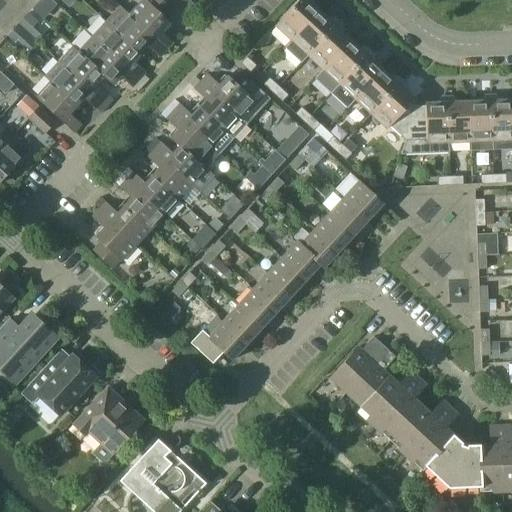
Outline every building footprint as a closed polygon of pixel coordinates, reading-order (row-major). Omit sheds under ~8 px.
[(51,0),(39,0),(37,3),(48,13),(56,5),(51,0)] [(111,11),(119,0),(99,0),(99,1),(111,11)] [(143,0),(129,15),(166,50),(173,42),(161,31),(169,22),(164,18),(172,9),(162,0),(143,0)] [(293,41),(320,12),(312,4),(311,0),(301,0),(277,26),(293,41)] [(191,5),(184,12),(189,16),(197,7),(194,5),(191,5)] [(120,7),(107,22),(115,30),(140,53),(147,46),(159,57),(166,50),(129,15),(120,7)] [(302,64),(309,56),(341,22),(338,20),(329,20),(320,12),(293,41),(286,49),(302,64)] [(28,13),(18,24),(25,30),(25,31),(27,32),(37,22),(28,13)] [(107,22),(93,37),(101,45),(139,80),(146,72),(133,61),(140,53),(115,30),(107,22)] [(309,56),(325,71),(352,41),(344,34),(343,24),(341,22),(309,56)] [(18,24),(7,36),(14,43),(25,31),(25,30),(18,24)] [(93,37),(79,52),(88,60),(87,60),(104,75),(103,76),(112,84),(119,76),(132,87),(139,80),(101,45),(93,37)] [(333,94),(339,88),(341,85),(372,51),(370,49),(361,49),(352,41),(325,71),(317,80),(333,94)] [(72,45),(58,60),(65,67),(102,102),(109,94),(97,83),(103,76),(104,75),(87,60),(88,60),(79,52),(72,45)] [(339,88),(333,94),(348,109),(357,100),(384,71),(375,63),(375,54),(372,51),(341,85),(339,88)] [(242,64),(252,73),(258,66),(248,58),(242,64)] [(58,60),(44,75),(51,82),(76,105),(83,98),(95,109),(102,102),(65,67),(58,60)] [(384,71),(357,100),(373,115),(404,81),(401,78),(392,78),(384,71)] [(208,74),(201,82),(238,116),(247,124),(270,99),(260,90),(241,72),(233,81),(228,77),(220,85),(208,74)] [(195,77),(188,84),(194,89),(200,82),(195,77)] [(7,78),(0,85),(0,88),(6,94),(14,85),(7,78)] [(274,94),(280,87),(271,79),(265,85),(274,94)] [(404,81),(373,115),(389,130),(392,127),(407,141),(420,107),(414,102),(416,100),(407,92),(407,83),(404,81)] [(51,82),(37,98),(59,118),(74,132),(81,124),(69,113),(76,105),(51,82)] [(200,82),(194,89),(206,100),(199,108),(224,131),(233,139),(247,124),(238,116),(201,82),(200,82)] [(280,87),(274,94),(284,102),(290,96),(280,87)] [(24,95),(16,104),(30,117),(38,108),(24,95)] [(494,152),(492,95),(488,96),(482,102),(470,103),(472,143),(472,153),(494,152)] [(511,151),(511,101),(502,101),(495,95),(492,95),(494,152),(511,151)] [(420,107),(407,141),(402,154),(451,152),(450,144),(448,97),(445,97),(439,104),(427,104),(427,107),(420,107)] [(448,97),(450,144),(472,143),(470,103),(459,103),(452,97),(448,97)] [(174,99),(167,106),(173,112),(180,104),(174,99)] [(180,104),(173,112),(210,146),(218,153),(219,154),(233,139),(224,131),(199,108),(192,116),(180,104)] [(167,106),(161,114),(166,119),(173,112),(167,106)] [(30,117),(29,118),(45,133),(54,123),(55,123),(38,108),(30,117)] [(306,123),(312,116),(303,108),(297,114),(306,123)] [(173,112),(166,119),(179,130),(171,138),(180,147),(180,146),(205,169),(206,169),(219,154),(218,153),(210,146),(173,112)] [(312,116),(306,123),(315,131),(321,125),(312,116)] [(0,148),(11,136),(4,130),(0,134),(0,148)] [(11,136),(0,148),(0,181),(7,174),(20,159),(11,151),(18,143),(11,136)] [(155,137),(148,144),(154,150),(161,143),(155,137)] [(334,137),(328,144),(338,152),(344,146),(334,137)] [(313,138),(306,145),(313,151),(319,157),(325,150),(313,138)] [(350,139),(344,146),(338,152),(347,161),(359,148),(350,139)] [(161,143),(154,150),(191,184),(198,190),(212,175),(205,169),(180,146),(180,147),(173,154),(161,142),(161,143)] [(148,144),(141,152),(147,157),(154,150),(148,144)] [(281,144),(275,151),(285,160),(291,153),(281,144)] [(306,145),(298,155),(304,161),(305,160),(313,151),(306,145)] [(154,150),(147,157),(160,168),(153,176),(178,199),(191,184),(154,150)] [(262,158),(258,162),(272,174),(285,160),(275,151),(265,161),(262,158)] [(313,151),(305,160),(306,162),(312,167),(321,158),(319,157),(313,151)] [(298,155),(289,164),(295,170),(304,161),(298,155)] [(128,167),(121,174),(124,177),(127,180),(134,172),(128,167)] [(250,171),(244,177),(258,190),(262,185),(264,183),(254,174),(250,171)] [(134,172),(127,180),(164,214),(178,199),(153,176),(146,184),(134,172)] [(7,174),(0,181),(0,184),(8,192),(16,183),(7,174)] [(121,174),(114,182),(120,187),(127,180),(124,177),(121,174)] [(505,174),(493,175),(493,184),(506,183),(505,174)] [(493,175),(480,175),(481,184),(493,184),(493,175)] [(450,176),(437,177),(438,186),(450,185),(450,176)] [(462,176),(450,176),(450,185),(463,185),(462,176)] [(277,177),(268,187),(275,192),(284,183),(277,177)] [(127,180),(120,187),(132,199),(125,206),(150,229),(164,214),(127,180)] [(385,204),(361,182),(346,198),(370,220),(385,204)] [(268,187),(260,196),(266,202),(275,192),(268,187)] [(233,195),(219,210),(229,219),(243,205),(233,195)] [(100,197),(93,204),(99,210),(106,202),(100,197)] [(331,214),(355,236),(370,220),(346,198),(331,214)] [(484,199),(475,200),(475,213),(484,212),(484,199)] [(106,202),(99,210),(136,244),(150,229),(125,206),(118,213),(106,202)] [(248,209),(239,218),(245,224),(254,215),(248,209)] [(275,209),(270,214),(278,222),(283,217),(275,209)] [(99,210),(92,217),(104,228),(96,237),(101,242),(93,251),(112,268),(120,260),(121,260),(136,244),(99,210)] [(484,212),(475,213),(476,226),(485,225),(484,212)] [(317,230),(340,252),(355,236),(331,214),(317,230)] [(214,217),(206,226),(215,233),(222,225),(214,217)] [(239,218),(230,228),(237,234),(245,224),(239,218)] [(297,240),(299,242),(322,265),(321,266),(325,269),(340,252),(317,230),(309,238),(303,233),(297,240)] [(191,240),(186,245),(195,254),(200,249),(191,240)] [(219,240),(210,250),(216,256),(225,246),(219,240)] [(307,281),(321,266),(322,265),(299,242),(284,258),(307,281)] [(485,243),(476,243),(477,256),(486,256),(497,255),(497,242),(485,243)] [(210,250),(201,259),(207,265),(209,263),(215,257),(216,256),(210,250)] [(486,256),(477,256),(478,269),(486,269),(486,256)] [(215,257),(209,263),(227,279),(232,273),(215,257)] [(269,274),(293,297),(307,281),(284,258),(269,274)] [(174,268),(169,274),(174,278),(179,273),(174,268)] [(189,272),(180,282),(187,288),(196,278),(189,272)] [(254,290),(278,313),(293,297),(269,274),(254,290)] [(180,282),(172,291),(178,297),(187,288),(180,282)] [(487,286),(478,286),(479,299),(488,299),(487,286)] [(0,312),(12,299),(0,287),(0,312)] [(240,306),(263,329),(278,313),(254,290),(240,306)] [(488,299),(479,299),(479,312),(488,312),(488,299)] [(173,301),(162,314),(169,321),(180,308),(173,301)] [(225,322),(248,345),(263,329),(240,306),(225,322)] [(9,322),(0,332),(0,367),(16,382),(55,338),(31,316),(18,330),(9,322)] [(248,345),(225,322),(211,337),(204,331),(192,344),(214,364),(225,353),(233,361),(248,345)] [(489,329),(480,329),(480,342),(489,342),(489,329)] [(375,337),(373,339),(363,350),(360,348),(331,379),(372,417),(368,421),(382,434),(386,430),(403,446),(399,450),(414,463),(418,459),(450,489),(494,487),(494,493),(511,492),(511,428),(511,426),(491,427),(491,445),(466,446),(447,429),(460,415),(444,401),(432,414),(416,399),(428,386),(412,372),(400,385),(385,371),(397,357),(375,337)] [(498,341),(489,342),(490,355),(499,354),(498,341)] [(489,342),(480,342),(481,355),(490,355),(489,342)] [(62,349),(21,394),(32,404),(40,396),(61,414),(96,376),(73,355),(70,357),(62,349)] [(493,371),(487,377),(496,386),(502,379),(493,371)] [(107,387),(72,424),(84,436),(87,433),(100,445),(96,449),(95,453),(103,460),(107,459),(111,455),(144,421),(107,387)] [(158,439),(120,481),(153,511),(179,511),(206,483),(158,439)] [(420,475),(411,484),(426,498),(435,489),(420,475)] [(477,511),(477,500),(464,501),(464,511),(477,511)] [(210,502),(200,511),(230,511),(225,507),(221,511),(210,502)]
